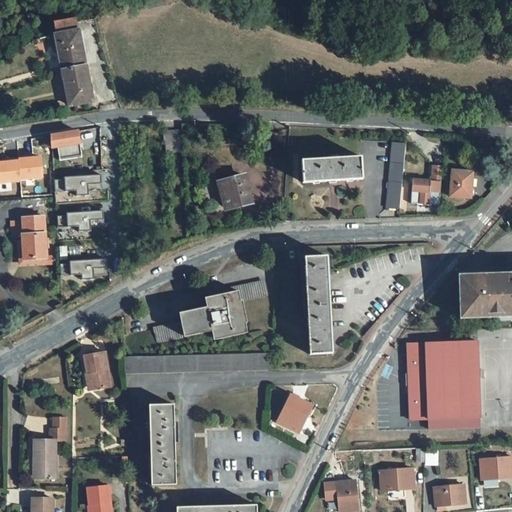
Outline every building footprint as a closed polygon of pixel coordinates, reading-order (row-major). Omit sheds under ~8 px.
[(79,31),(56,35),(62,69),(63,71),(69,106),(93,102),(86,65),(79,31)] [(180,131),(165,132),(166,145),(166,153),(181,151),(180,144),(181,144),(180,131)] [(75,132),(51,136),(51,144),(52,148),(59,147),(76,144),(75,132)] [(114,142),(102,144),(104,158),(116,156),(114,142)] [(76,144),(59,147),(59,153),(78,150),(76,144)] [(405,145),(392,144),(386,208),(399,210),(405,145)] [(362,157),(301,160),(302,183),(329,182),(329,183),(336,182),(336,181),(363,179),(362,157)] [(433,166),(431,182),(441,183),(442,167),(433,166)] [(473,172),(452,170),(449,197),(470,198),(470,189),(472,189),(473,172)] [(62,174),(55,174),(55,189),(61,188),(60,186),(63,185),(62,174)] [(244,177),(219,183),(226,209),(251,202),(244,177)] [(412,180),(410,204),(439,206),(441,183),(431,182),(412,180)] [(57,214),(58,231),(104,228),(103,211),(57,214)] [(44,217),(23,218),(23,221),(24,235),(22,235),(23,242),(24,260),(47,258),(44,217)] [(23,221),(10,222),(11,236),(22,235),(24,235),(23,221)] [(23,242),(19,242),(20,264),(47,263),(47,258),(24,260),(23,242)] [(327,256),(304,257),(309,355),(333,354),(327,256)] [(106,259),(60,263),(61,280),(107,277),(106,259)] [(511,272),(458,275),(459,316),(459,319),(477,318),(511,316),(511,272)] [(181,324),(154,329),(157,344),(211,332),(214,331),(216,340),(247,333),(246,323),(247,323),(242,299),(267,294),(265,282),(230,290),(231,293),(208,298),(209,307),(207,308),(202,309),(202,307),(181,311),(184,325),(182,325),(181,324)] [(478,341),(407,344),(410,421),(480,418),(480,410),(478,341)] [(105,352),(84,356),(88,373),(88,374),(90,374),(93,391),(111,388),(105,352)] [(271,353),(124,357),(125,372),(270,368),(271,353)] [(313,406),(290,395),(277,422),(297,432),(306,414),(308,415),(313,406)] [(174,404),(149,405),(151,486),(176,485),(174,404)] [(36,456),(36,479),(56,479),(56,441),(67,441),(67,418),(54,418),(54,430),(51,429),(51,440),(34,440),(34,456),(36,456)] [(424,449),(417,449),(416,463),(424,463),(424,449)] [(437,449),(426,449),(426,465),(437,465),(437,449)] [(354,451),(343,451),(343,461),(355,460),(354,451)] [(511,457),(479,460),(481,481),(483,480),(493,479),(511,477),(511,457)] [(413,469),(380,471),(381,491),(414,489),(413,469)] [(355,481),(337,482),(337,491),(339,511),(344,511),(358,511),(355,481)] [(464,485),(433,488),(436,507),(437,507),(446,506),(466,504),(464,485)] [(111,511),(108,486),(87,488),(90,506),(92,506),(92,511),(111,511)] [(52,511),(53,498),(32,499),(32,511),(52,511)]
